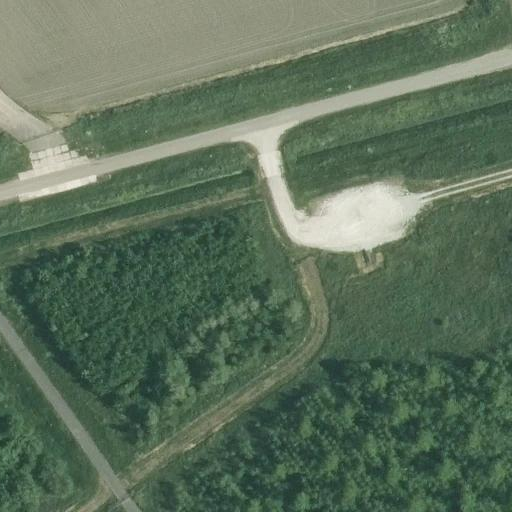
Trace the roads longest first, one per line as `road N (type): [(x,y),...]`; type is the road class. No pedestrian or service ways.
road 1 (unclassified): [(0,197),(511,59)]
road 2 (track): [(511,175),(297,234),(275,185),(265,126)]
